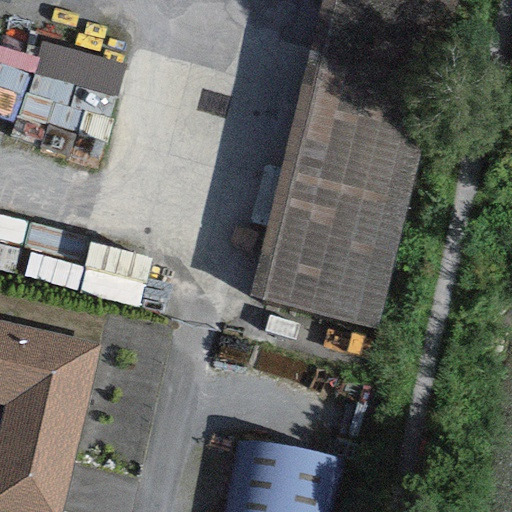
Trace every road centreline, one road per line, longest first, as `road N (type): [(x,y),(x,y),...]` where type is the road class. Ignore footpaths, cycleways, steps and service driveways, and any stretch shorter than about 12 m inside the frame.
road 1 (track): [(431,511),(511,116)]
road 2 (residential): [(179,376),(150,511)]
